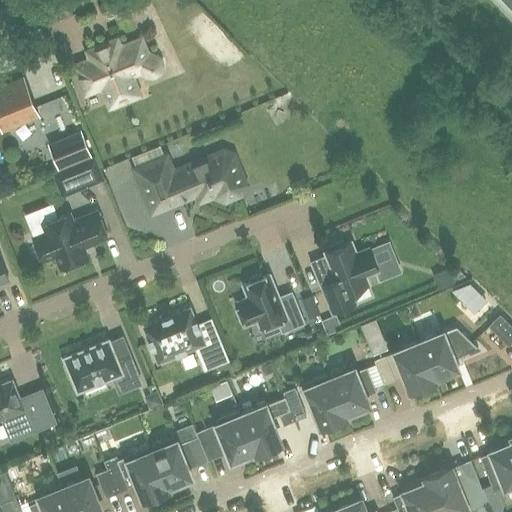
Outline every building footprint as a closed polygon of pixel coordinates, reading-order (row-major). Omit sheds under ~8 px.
[(138,94),(135,87),(130,74),(141,69),(142,72),(148,74),(151,75),(153,75),(156,73),(157,72),(159,70),(160,68),(160,64),(160,63),(159,60),(158,59),(155,57),(150,55),(147,56),(140,39),(119,48),(116,40),(106,44),(88,51),(92,59),(76,66),(86,92),(102,85),(110,105),(138,94)] [(210,87),(218,80),(192,47),(183,54),(210,87)] [(0,131),(38,116),(23,78),(0,87),(0,131)] [(220,152),(215,154),(172,171),(166,156),(135,169),(152,212),(196,194),(199,201),(215,194),(216,196),(225,200),(248,191),(233,155),(223,151),(220,152)] [(55,174),(63,194),(102,178),(94,158),(55,174)] [(33,236),(43,260),(56,255),(60,267),(87,256),(83,247),(107,237),(97,211),(72,221),(69,213),(43,223),(46,231),(33,236)] [(336,279),(320,286),(331,312),(357,302),(352,290),(368,283),(365,275),(376,270),(380,279),(399,271),(388,242),(369,250),(368,248),(356,253),(351,241),(344,244),(342,240),(330,245),(332,249),(325,252),(326,255),(336,279)] [(0,283),(8,280),(0,260),(0,283)] [(305,323),(294,296),(280,302),(269,274),(262,277),(261,274),(249,279),(250,282),(243,285),(248,297),(235,302),(245,324),(257,319),(260,327),(277,320),(282,332),(305,323)] [(469,282),(452,290),(474,311),(485,298),(469,282)] [(308,299),(313,317),(323,314),(318,297),(308,299)] [(172,313),(164,317),(160,318),(161,319),(145,325),(144,325),(143,325),(143,327),(144,327),(157,359),(157,361),(159,360),(195,345),(205,369),(229,360),(218,334),(204,340),(190,308),(191,308),(190,306),(188,307),(189,307),(172,314),(172,313)] [(511,325),(500,313),(488,325),(508,345),(511,341),(511,325)] [(479,349),(456,326),(418,342),(434,380),(452,373),(451,370),(457,367),(453,359),(479,349)] [(120,372),(127,388),(141,383),(129,353),(115,359),(108,342),(109,342),(108,340),(106,340),(106,341),(66,357),(64,357),(65,359),(67,363),(64,364),(69,377),(72,376),(77,388),(77,390),(79,389),(120,372)] [(418,342),(385,355),(374,360),(383,383),(395,378),(393,375),(402,371),(410,390),(434,380),(418,342)] [(351,364),(327,373),(345,416),(363,409),(362,406),(368,404),(364,395),(376,390),(366,367),(355,372),(351,364)] [(327,373),(299,385),(305,400),(309,398),(321,426),(345,416),(327,373)] [(0,417),(2,417),(17,411),(26,433),(55,421),(42,389),(25,395),(26,397),(20,399),(12,380),(13,380),(12,379),(10,379),(11,380),(0,384),(0,417)] [(283,391),(285,396),(294,419),(306,414),(294,387),(283,391)] [(239,409),(238,410),(256,453),(280,443),(270,418),(279,414),(283,424),(294,419),(285,396),(241,414),(239,409)] [(216,423),(205,428),(216,456),(227,451),(231,460),(237,457),(238,460),(256,453),(238,410),(214,420),(216,423)] [(174,436),(150,446),(167,489),(186,481),(184,479),(190,476),(187,468),(198,463),(188,440),(177,444),(174,436)] [(511,437),(489,447),(491,452),(480,456),(493,490),(505,485),(507,491),(511,488),(511,437)] [(143,499),(167,489),(150,446),(118,459),(116,455),(104,460),(107,468),(117,492),(128,487),(124,477),(133,473),(143,499)] [(450,467),(426,477),(440,511),(449,511),(465,506),(467,511),(479,506),(469,482),(458,487),(450,467)] [(105,496),(117,492),(107,468),(96,473),(105,496)] [(63,486),(73,511),(101,511),(87,477),(63,486)] [(440,511),(426,477),(402,487),(404,492),(392,496),(398,511),(440,511)] [(73,511),(63,486),(39,496),(40,500),(29,504),(32,511),(73,511)] [(0,511),(16,511),(11,499),(0,503),(0,511)] [(364,511),(360,500),(335,509),(336,511),(364,511)]
